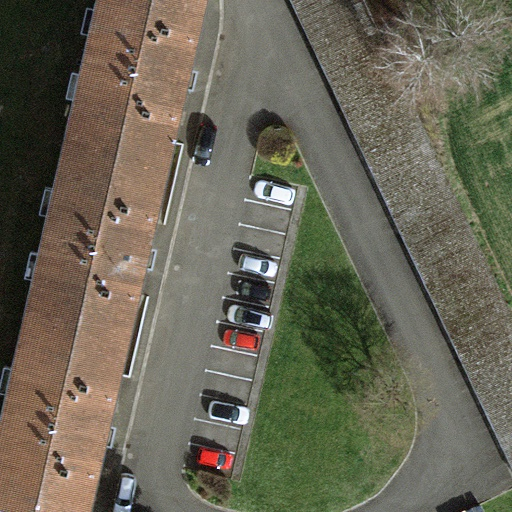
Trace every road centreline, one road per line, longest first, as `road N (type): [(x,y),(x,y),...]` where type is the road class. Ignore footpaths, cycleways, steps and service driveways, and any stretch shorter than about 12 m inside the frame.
road 1 (unknown): [(269,8),(449,386),(438,462),(375,511)]
road 2 (unknown): [(269,8),(168,352)]
road 3 (unknown): [(145,511),(128,464),(168,352)]
